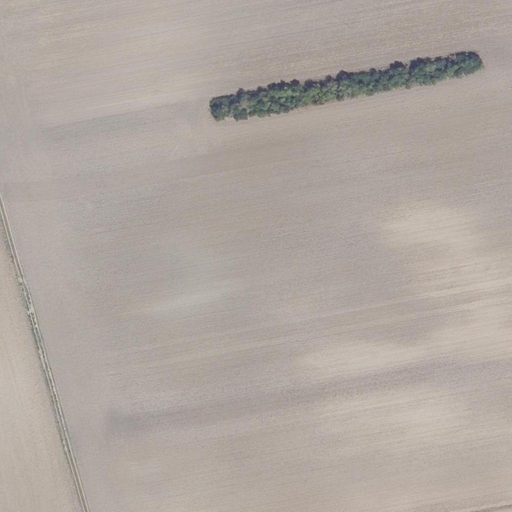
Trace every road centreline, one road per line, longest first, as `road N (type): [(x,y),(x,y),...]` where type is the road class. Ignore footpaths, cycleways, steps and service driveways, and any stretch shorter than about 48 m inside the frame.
road 1 (track): [(0,145),(511,50)]
road 2 (track): [(0,175),(101,511)]
